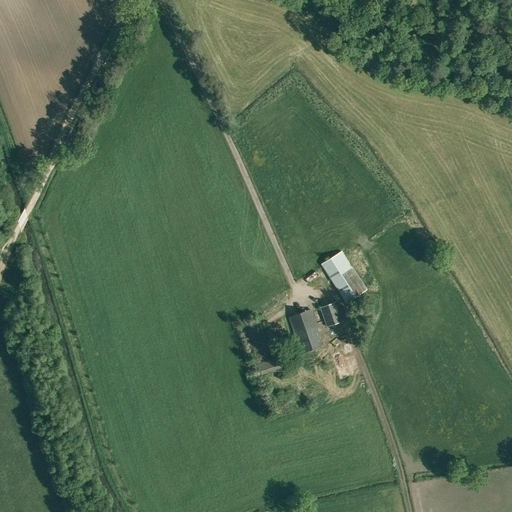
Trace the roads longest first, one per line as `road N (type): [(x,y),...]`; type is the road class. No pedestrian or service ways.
road 1 (unknown): [(157,0),(284,275)]
road 2 (track): [(131,0),(47,171)]
